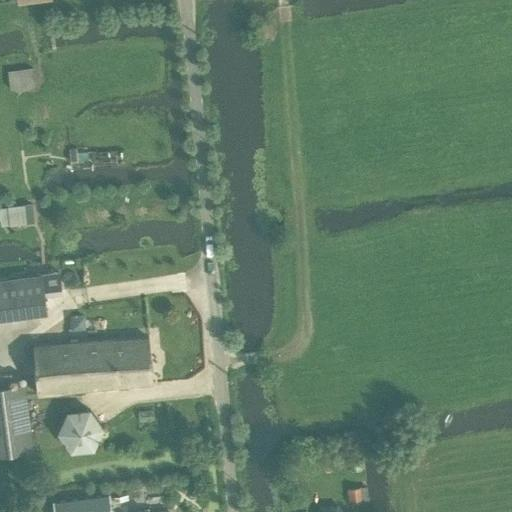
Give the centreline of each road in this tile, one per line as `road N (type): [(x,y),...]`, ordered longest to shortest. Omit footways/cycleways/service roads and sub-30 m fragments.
road 1 (tertiary): [(232,511),(191,0)]
road 2 (track): [(290,0),(309,329),(304,346),(272,359),(220,361)]
